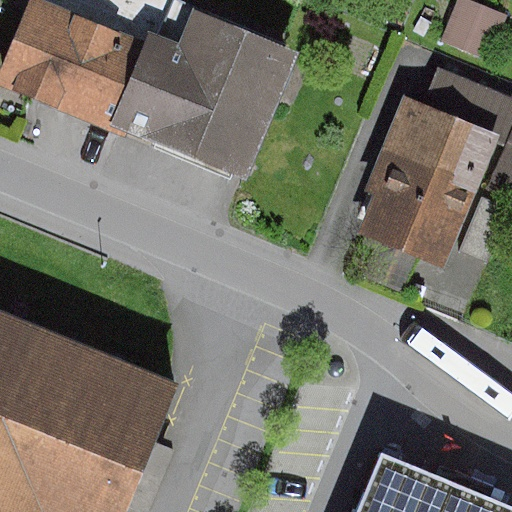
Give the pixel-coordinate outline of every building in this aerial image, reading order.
[(173,0),(38,0),(4,81),(120,130),(124,121),(173,0)] [(173,0),(124,121),(234,166),(283,46),(173,0)] [(509,16),(470,1),(451,48),(490,63),(509,16)] [(511,162),(511,144),(415,108),(369,230),(472,269),(511,162)] [(121,511),(171,390),(0,319),(0,511),(121,511)] [(511,511),(511,509),(452,485),(379,455),(354,511),(511,511)]
